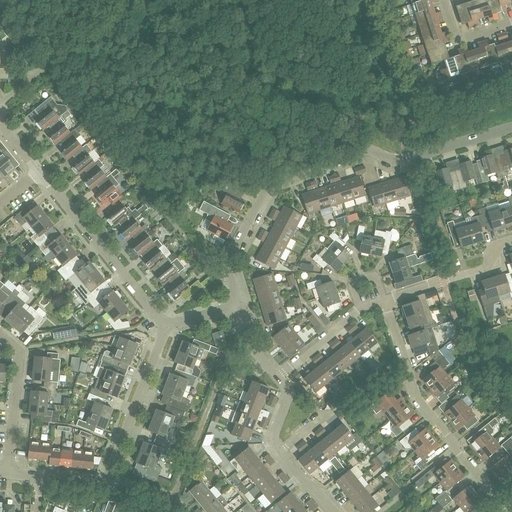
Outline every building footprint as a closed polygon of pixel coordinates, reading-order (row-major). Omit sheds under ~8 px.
[(394,0),(390,0),(386,2),(389,9),(397,6),(394,0)] [(436,0),(425,0),(412,4),(407,6),(410,16),(415,14),(433,9),(431,3),(437,2),(436,0)] [(464,0),(466,4),(474,27),(479,26),(477,20),(482,18),(476,0),(464,0)] [(487,0),(477,0),(476,0),(482,18),(487,17),(489,22),(494,21),(487,0)] [(502,12),(501,9),(498,0),(487,0),(494,21),(498,19),(497,14),(502,12)] [(498,0),(501,9),(502,12),(507,11),(505,5),(510,4),(509,0),(498,0)] [(469,29),(472,28),(474,27),(466,4),(456,7),(462,25),(467,23),(469,29)] [(435,14),(433,9),(415,14),(418,24),(442,17),(440,12),(435,14)] [(442,17),(418,24),(421,34),(440,29),(438,23),(443,22),(442,17)] [(441,34),(440,29),(421,34),(425,44),(448,37),(447,32),(441,34)] [(13,30),(6,35),(12,42),(14,41),(19,37),(13,30)] [(14,41),(20,49),(25,44),(19,37),(14,41)] [(444,43),(450,42),(448,37),(425,44),(428,54),(446,48),(444,43)] [(487,41),(482,42),(490,66),(500,63),(495,47),(494,45),(489,46),(487,41)] [(492,72),(490,66),(482,42),(477,44),(479,49),(474,51),(482,75),(492,72)] [(511,68),(511,66),(511,62),(505,44),(495,47),(500,63),(502,72),(511,68)] [(472,78),(482,75),(474,51),(469,53),(467,47),(462,49),(470,72),(472,78)] [(449,59),(446,48),(428,54),(431,65),(444,61),(449,59)] [(455,60),(460,76),(470,72),(462,49),(457,50),(459,56),(454,57),(455,60)] [(444,81),(460,76),(455,60),(454,57),(449,59),(444,61),(446,69),(441,71),(444,81)] [(0,79),(9,80),(8,84),(18,85),(19,75),(9,74),(10,70),(0,68),(0,79)] [(428,78),(424,88),(429,89),(431,84),(433,79),(428,78)] [(431,84),(429,89),(434,91),(437,81),(433,79),(431,84)] [(58,118),(68,111),(73,106),(70,102),(59,111),(55,106),(57,105),(51,97),(39,106),(41,108),(46,113),(36,121),(35,121),(43,131),(44,131),(43,130),(56,120),(59,118),(58,118)] [(61,125),(52,132),(48,136),(47,136),(55,146),(56,146),(55,145),(67,136),(71,133),(70,133),(64,125),(68,121),(66,119),(71,115),(68,111),(58,118),(59,118),(56,120),(61,125)] [(79,126),(70,133),(71,133),(67,136),(71,142),(60,151),(60,150),(59,151),(67,161),(68,160),(67,160),(80,150),(83,148),(76,139),(80,136),(78,134),(81,131),(80,130),(81,129),(79,126)] [(0,171),(5,177),(15,169),(9,161),(13,158),(0,141),(0,171)] [(86,145),(83,148),(80,150),(85,155),(72,165),(71,166),(79,176),(80,175),(92,164),(95,163),(88,154),(92,151),(86,145)] [(511,148),(505,151),(506,155),(499,157),(505,177),(511,174),(511,148)] [(477,163),(482,182),(490,180),(488,175),(496,173),(498,179),(505,177),(499,157),(493,159),(492,155),(481,158),(482,162),(477,163)] [(97,170),(88,177),(84,180),(83,180),(91,190),(92,190),(103,181),(107,177),(100,169),(104,166),(101,163),(104,160),(102,157),(95,163),(92,164),(97,170)] [(461,168),(454,170),(460,190),(467,188),(465,182),(476,179),(471,161),(460,165),(461,168)] [(453,192),(460,190),(454,170),(448,172),(447,168),(436,172),(441,189),(451,186),(453,192)] [(116,169),(107,177),(103,181),(107,186),(96,195),(95,195),(97,197),(96,199),(99,204),(102,203),(103,205),(104,205),(109,201),(112,205),(111,205),(112,206),(123,197),(119,193),(116,188),(119,185),(113,178),(119,173),(116,169)] [(244,203),(239,200),(231,196),(234,190),(242,194),(247,184),(255,188),(255,187),(252,185),(248,177),(225,185),(224,187),(223,186),(219,187),(218,190),(222,192),(219,196),(224,198),(220,205),(238,214),(244,203)] [(359,177),(348,180),(354,200),(366,196),(359,177)] [(403,177),(391,181),(398,200),(409,197),(403,177)] [(348,180),(336,184),(342,203),(354,200),(348,180)] [(386,204),(398,200),(391,181),(380,184),(386,204)] [(331,207),(342,203),(336,184),(325,188),(331,207)] [(386,204),(380,184),(368,188),(374,208),(386,204)] [(313,191),(319,211),(331,207),(325,188),(313,191)] [(308,214),(319,211),(313,191),(301,195),(308,214)] [(511,207),(500,211),(505,228),(511,225),(511,196),(508,198),(511,207)] [(208,230),(215,234),(213,238),(223,244),(232,226),(227,223),(228,221),(224,219),(227,213),(204,201),(199,210),(208,215),(205,220),(212,223),(208,230)] [(120,223),(124,228),(134,219),(135,220),(147,210),(144,206),(137,212),(135,209),(132,212),(128,207),(126,209),(122,204),(122,205),(107,217),(115,227),(115,226),(120,223)] [(24,210),(14,218),(21,227),(27,222),(31,227),(45,216),(37,206),(28,214),(24,210)] [(284,206),(278,217),(297,227),(302,216),(284,206)] [(494,231),(505,228),(500,211),(489,214),(486,207),(480,209),(482,215),(484,221),(490,219),(494,231)] [(486,227),(484,221),(482,215),(472,218),(473,221),(466,223),(467,227),(473,244),(484,240),(480,228),(486,227)] [(53,226),(45,216),(31,227),(29,229),(34,235),(31,238),(38,247),(47,239),(43,234),(53,226)] [(291,238),(297,227),(278,217),(273,228),(291,238)] [(134,219),(124,228),(119,232),(119,231),(119,232),(127,242),(127,241),(140,231),(144,236),(146,234),(147,234),(150,231),(145,225),(141,228),(135,220),(134,219)] [(461,248),(473,244),(467,227),(456,231),(453,221),(447,223),(452,237),(457,236),(461,248)] [(359,253),(370,255),(374,238),(363,236),(365,225),(359,224),(359,226),(356,240),(362,241),(359,253)] [(273,228),(267,239),(285,248),(291,238),(273,228)] [(375,230),(374,238),(370,255),(381,257),(383,246),(389,247),(392,233),(386,232),(375,230)] [(327,250),(330,252),(343,264),(351,256),(342,248),(346,244),(333,232),(329,237),(334,242),(327,250)] [(153,243),(147,234),(146,234),(144,236),(131,247),(131,246),(131,247),(139,257),(139,256),(149,248),(153,253),(158,249),(159,249),(162,246),(157,240),(153,243)] [(50,261),(55,257),(69,245),(61,236),(51,244),(47,239),(38,247),(45,256),(45,258),(48,261),(50,261)] [(280,259),(285,248),(267,239),(262,249),(280,259)] [(71,268),(67,263),(77,255),(69,245),(55,257),(63,266),(57,271),(62,276),(71,268)] [(160,264),(164,269),(166,268),(170,264),(171,264),(178,259),(175,255),(171,254),(164,245),(162,246),(159,249),(158,249),(153,253),(143,261),(151,272),(151,271),(160,264)] [(336,272),(343,264),(330,252),(327,250),(325,248),(318,256),(317,255),(312,259),(323,269),(327,264),(336,272)] [(280,259),(262,249),(256,260),(274,270),(280,259)] [(392,273),(409,268),(433,260),(431,253),(419,257),(420,258),(417,259),(416,256),(414,255),(412,249),(398,254),(400,259),(389,263),(392,273)] [(28,255),(21,260),(26,266),(33,261),(28,255)] [(18,258),(12,262),(17,267),(22,263),(18,258)] [(73,290),(73,291),(97,272),(99,270),(94,264),(90,263),(89,262),(77,271),(73,266),(71,268),(62,276),(66,281),(70,278),(77,287),(73,290)] [(166,268),(164,269),(155,276),(163,286),(176,275),(180,281),(183,279),(186,276),(181,269),(177,272),(171,264),(170,264),(166,268)] [(291,264),(288,270),(294,273),(297,268),(291,264)] [(412,278),(409,268),(392,273),(396,284),(394,284),(396,290),(423,281),(421,275),(412,278)] [(85,297),(89,302),(99,294),(95,289),(105,281),(103,280),(104,276),(99,270),(97,272),(73,291),(74,291),(75,290),(81,297),(85,298),(85,297)] [(253,280),(257,291),(276,286),(273,274),(253,280)] [(504,275),(493,279),(498,296),(510,292),(511,299),(511,298),(511,285),(508,287),(504,275)] [(183,279),(180,281),(167,291),(175,301),(175,300),(188,290),(192,296),(203,287),(197,279),(197,280),(189,287),(183,279)] [(484,290),(479,292),(480,296),(484,310),(487,319),(493,317),(494,305),(501,302),(500,302),(498,296),(493,279),(481,282),(482,283),(484,290)] [(317,287),(320,298),(337,292),(333,282),(322,285),(320,280),(306,284),(308,290),(317,287)] [(15,289),(12,292),(4,285),(0,289),(0,306),(5,302),(9,305),(17,296),(23,289),(19,285),(15,289)] [(280,297),(276,286),(257,291),(260,303),(280,297)] [(477,299),(474,290),(467,292),(470,301),(477,299)] [(103,299),(99,294),(89,302),(94,308),(100,304),(107,312),(121,301),(120,300),(121,296),(117,291),(114,292),(113,291),(103,299)] [(340,302),(337,292),(320,298),(323,308),(327,307),(329,313),(339,309),(341,307),(339,303),(340,302)] [(401,309),(404,319),(429,310),(426,299),(425,297),(424,294),(417,296),(419,301),(403,306),(403,308),(401,309)] [(30,308),(17,296),(9,305),(14,309),(5,320),(13,327),(26,312),(30,308)] [(264,314),(283,309),(280,297),(260,303),(264,314)] [(121,301),(107,312),(111,318),(107,321),(115,330),(130,327),(129,322),(122,323),(119,319),(129,311),(121,301)] [(287,320),(283,309),(264,314),(267,326),(287,320)] [(453,321),(449,309),(444,311),(448,322),(453,321)] [(429,310),(404,319),(407,328),(410,328),(410,329),(422,325),(424,331),(425,330),(438,326),(437,323),(435,324),(434,321),(433,322),(429,310)] [(30,317),(26,312),(13,327),(22,334),(27,329),(31,332),(43,319),(35,312),(30,317)] [(318,317),(326,327),(331,323),(323,313),(318,317)] [(63,314),(60,317),(64,322),(68,319),(63,314)] [(69,319),(73,325),(77,321),(73,316),(69,319)] [(273,337),(281,347),(296,334),(289,325),(273,337)] [(63,339),(82,336),(74,326),(52,330),(54,341),(63,339)] [(367,328),(357,336),(369,350),(378,342),(367,328)] [(428,338),(425,330),(424,331),(408,336),(412,348),(426,344),(429,343),(433,341),(432,336),(428,338)] [(226,344),(222,331),(212,334),(216,347),(226,344)] [(128,333),(114,336),(113,337),(119,340),(116,349),(134,356),(138,345),(125,340),(128,333)] [(304,344),(296,334),(281,347),(288,357),(304,344)] [(349,343),(360,357),(369,350),(357,336),(349,343)] [(211,346),(198,341),(196,347),(183,342),(178,352),(196,359),(200,361),(204,350),(209,352),(211,346)] [(426,344),(428,352),(430,357),(431,356),(438,350),(435,341),(433,341),(429,343),(426,344)] [(349,343),(340,350),(351,364),(360,357),(349,343)] [(130,366),(134,356),(116,349),(114,353),(105,350),(101,361),(102,362),(115,367),(117,361),(130,366)] [(351,364),(340,350),(331,357),(342,371),(351,364)] [(194,365),(196,359),(178,352),(174,363),(187,368),(185,373),(196,378),(198,378),(201,372),(197,366),(194,365)] [(321,352),(316,356),(320,361),(325,357),(321,352)] [(59,354),(47,353),(47,358),(35,357),(33,369),(51,371),(58,371),(59,372),(59,371),(59,366),(57,362),(57,360),(58,360),(59,354)] [(315,365),(320,361),(316,356),(312,360),(315,365)] [(422,380),(429,389),(446,375),(443,370),(450,364),(443,356),(437,361),(436,362),(435,362),(426,369),(430,374),(422,380)] [(331,357),(322,365),(333,379),(342,371),(331,357)] [(89,365),(82,362),(78,371),(85,374),(89,365)] [(121,388),(125,377),(113,372),(115,367),(102,362),(95,378),(98,379),(103,381),(121,388)] [(322,365),(313,372),(324,386),(333,379),(322,365)] [(58,371),(51,371),(33,369),(32,380),(44,382),(44,387),(55,388),(56,388),(58,389),(58,383),(57,383),(58,378),(58,371)] [(293,375),(297,380),(301,376),(297,372),(293,375)] [(324,386),(313,372),(304,379),(315,393),(324,386)] [(184,391),(186,386),(193,387),(196,378),(185,373),(183,379),(170,374),(166,384),(184,391)] [(453,383),(446,375),(429,389),(435,397),(443,391),(447,396),(456,388),(453,383)] [(117,398),(121,388),(103,381),(98,379),(94,389),(91,388),(89,394),(102,399),(105,393),(117,398)] [(252,381),(248,392),(265,399),(269,388),(252,381)] [(175,400),(172,407),(185,412),(187,413),(190,405),(188,405),(189,403),(182,397),(184,391),(166,384),(162,395),(175,400)] [(56,388),(55,388),(44,387),(43,393),(31,391),(30,403),(47,405),(48,398),(55,398),(56,388)] [(244,403),(261,410),(265,399),(248,392),(244,403)] [(109,420),(113,409),(100,404),(102,399),(89,394),(87,400),(95,403),(91,413),(109,420)] [(383,412),(390,421),(407,406),(401,398),(398,400),(397,398),(394,398),(392,397),(391,398),(387,394),(372,406),(377,412),(381,409),(383,412)] [(444,414),(451,422),(468,408),(462,399),(461,400),(457,395),(448,403),(452,407),(444,414)] [(41,416),(40,422),(43,422),(49,422),(51,423),(53,412),(47,411),(47,405),(30,403),(28,415),(41,416)] [(257,420),(261,410),(244,403),(240,414),(257,420)] [(414,414),(407,406),(390,421),(393,425),(391,427),(391,431),(396,437),(401,433),(410,425),(406,421),(414,414)] [(185,412),(172,407),(169,415),(156,410),(152,421),(170,427),(172,422),(181,422),(183,419),(185,412)] [(475,416),(468,408),(451,422),(457,430),(465,424),(469,429),(478,421),(474,416),(475,416)] [(236,424),(252,431),(257,420),(240,414),(235,412),(231,422),(236,424)] [(81,418),(80,421),(79,420),(77,426),(90,431),(92,426),(105,431),(109,420),(91,413),(89,418),(87,418),(87,419),(81,418)] [(469,445),(476,453),(494,439),(491,435),(493,433),(493,430),(492,428),(499,423),(495,418),(475,434),(478,438),(469,445)] [(168,433),(170,427),(152,421),(148,431),(161,436),(159,442),(170,446),(174,436),(168,433)] [(248,442),(252,431),(236,424),(231,435),(248,442)] [(334,432),(345,445),(354,438),(343,424),(334,432)] [(322,427),(318,430),(321,433),(322,435),(326,432),(322,427)] [(414,430),(405,438),(400,442),(405,448),(409,448),(411,447),(415,451),(432,437),(426,429),(418,435),(414,430)] [(322,435),(321,433),(318,430),(314,434),(318,439),(322,435)] [(336,453),(345,445),(334,432),(325,439),(336,453)] [(511,436),(501,445),(505,450),(511,444),(511,436)] [(427,467),(425,464),(435,456),(431,451),(439,445),(432,437),(415,451),(418,456),(416,457),(418,459),(413,463),(421,472),(427,467)] [(328,460),(336,453),(325,439),(316,446),(328,460)] [(500,447),(494,439),(476,453),(483,462),(500,447)] [(28,459),(40,460),(41,442),(30,441),(28,459)] [(305,441),(300,445),(303,448),(305,450),(309,446),(305,441)] [(40,460),(49,461),(50,461),(51,447),(52,443),(41,442),(40,460)] [(170,446),(159,442),(157,447),(144,442),(140,453),(158,460),(160,454),(166,456),(168,452),(170,446)] [(496,478),(511,464),(511,453),(511,452),(511,444),(505,450),(508,454),(489,469),(496,478)] [(305,450),(303,448),(300,445),(296,448),(300,453),(305,450)] [(319,467),(328,460),(316,446),(307,453),(319,467)] [(50,461),(49,461),(49,465),(61,466),(62,449),(51,447),(50,461)] [(242,468),(256,456),(248,447),(234,459),(242,468)] [(61,466),(71,467),(73,450),(62,449),(61,466)] [(71,467),(82,469),(84,451),(73,450),(71,467)] [(84,451),(82,469),(93,470),(94,452),(84,451)] [(156,466),(158,460),(140,453),(139,455),(136,454),(134,460),(137,461),(136,463),(149,468),(146,474),(147,474),(145,478),(156,483),(162,468),(156,466)] [(319,467),(307,453),(298,461),(310,474),(319,467)] [(263,465),(256,456),(242,468),(249,476),(263,465)] [(440,483),(458,468),(451,460),(449,462),(445,465),(442,461),(430,471),(434,475),(440,483)] [(511,464),(496,478),(502,486),(511,478),(511,464)] [(270,474),(263,465),(249,476),(256,485),(270,474)] [(458,468),(440,483),(447,491),(465,476),(458,468)] [(335,482),(343,491),(357,480),(349,470),(335,482)] [(230,478),(233,482),(238,478),(235,474),(230,478)] [(256,485),(263,494),(277,483),(270,474),(256,485)] [(384,480),(387,484),(392,480),(389,476),(384,480)] [(428,481),(424,476),(414,483),(418,488),(428,481)] [(343,491),(350,500),(364,488),(357,480),(343,491)] [(401,491),(392,480),(387,484),(396,496),(401,491)] [(189,491),(196,501),(209,491),(201,481),(189,491)] [(285,492),(277,483),(263,494),(271,503),(285,492)] [(460,507),(478,493),(471,484),(453,499),(460,507)] [(364,488),(350,500),(357,509),(371,497),(364,488)] [(204,510),(216,500),(209,491),(196,501),(204,510)] [(439,504),(449,496),(445,491),(435,499),(439,504)] [(283,511),(285,511),(298,502),(291,492),(277,504),(283,511)] [(455,511),(470,511),(484,501),(478,493),(460,507),(455,511)] [(453,501),(449,496),(439,504),(434,508),(437,511),(439,511),(443,509),(453,501)] [(371,511),(379,506),(371,497),(357,509),(359,511),(371,511)] [(74,511),(75,510),(80,499),(70,498),(64,511),(63,511),(55,508),(54,511),(74,511)] [(4,500),(0,499),(0,511),(13,511),(14,507),(4,506),(4,500)] [(204,510),(205,511),(218,511),(223,508),(216,500),(204,510)] [(303,511),(305,510),(298,502),(285,511),(303,511)]
